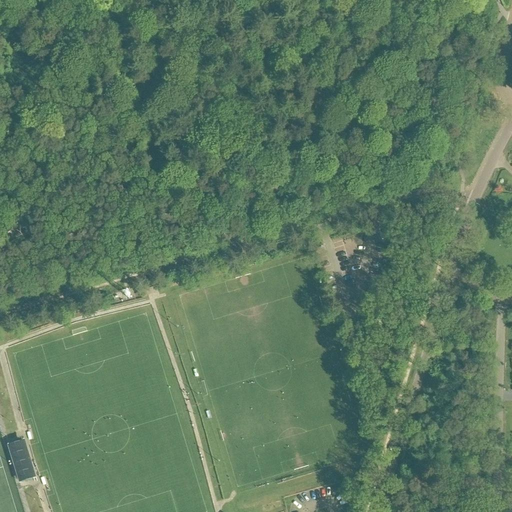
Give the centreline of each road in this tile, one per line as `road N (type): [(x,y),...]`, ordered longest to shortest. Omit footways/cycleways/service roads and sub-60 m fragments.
road 1 (tertiary): [(377,511),(450,277)]
road 2 (residential): [(497,511),(500,291)]
road 3 (tertiary): [(450,277),(475,198),(511,125)]
